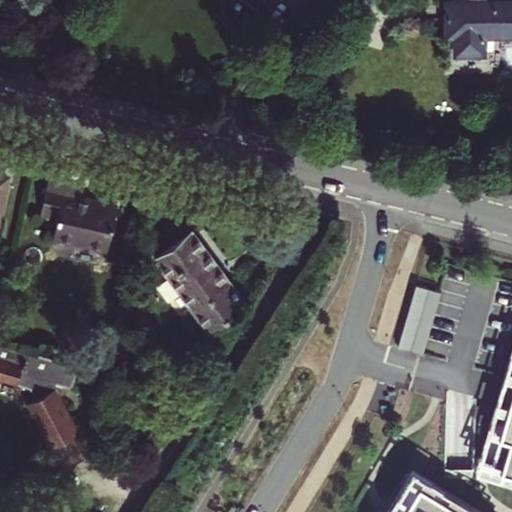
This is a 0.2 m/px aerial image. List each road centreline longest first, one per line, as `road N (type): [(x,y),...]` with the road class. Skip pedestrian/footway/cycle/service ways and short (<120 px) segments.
road 1 (residential): [(393,193),(338,379),(261,511)]
road 2 (tertiary): [(220,151),(0,99)]
road 3 (residential): [(220,151),(320,0)]
road 4 (tertiary): [(393,193),(220,151)]
road 5 (tertiary): [(511,222),(393,193)]
